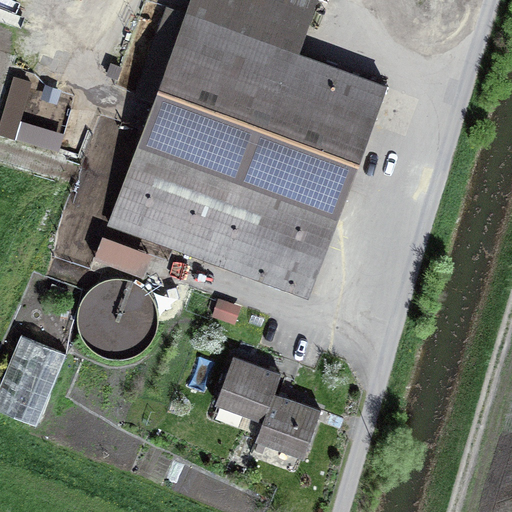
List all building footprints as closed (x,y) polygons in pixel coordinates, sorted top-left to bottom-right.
[(189,0),(108,223),(308,296),(386,86),(296,53),(316,0),(189,0)] [(0,133),(53,152),(74,93),(17,73),(0,120),(0,133)] [(102,239),(94,262),(135,276),(144,253),(102,239)] [(77,315),(79,329),(86,342),(97,351),(110,357),(125,357),(138,351),(149,341),(156,329),(158,316),(155,303),(148,291),(137,282),(124,278),(111,277),(98,282),(87,290),(80,302),(77,315)] [(214,315),(235,323),(241,307),(219,299),(214,315)] [(0,383),(0,409),(36,425),(66,353),(21,335),(0,383)] [(263,419),(256,437),(303,455),(320,409),(273,392),(280,373),(233,356),(216,401),(263,419)]
